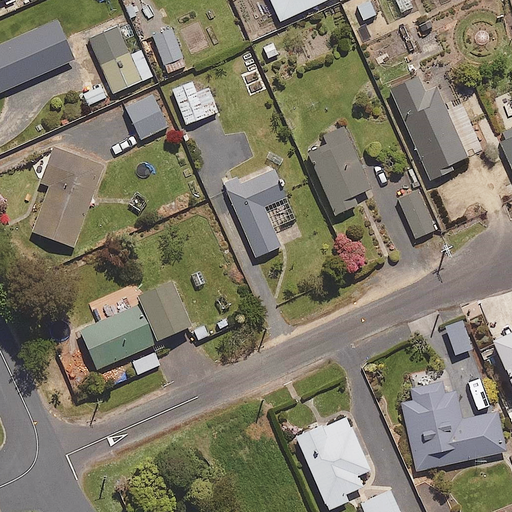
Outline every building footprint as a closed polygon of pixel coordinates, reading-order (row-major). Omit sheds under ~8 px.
[(323,0),(271,0),(280,20),(323,0)] [(412,0),(393,0),(401,13),(415,6),(412,0)] [(185,65),(170,28),(152,36),(167,72),(185,65)] [(0,75),(21,66),(8,35),(0,38),(0,75)] [(140,48),(101,66),(113,93),(152,75),(140,48)] [(425,91),(418,77),(390,89),(430,179),(470,161),(437,86),(425,91)] [(196,92),(192,81),(172,88),(186,123),(217,111),(208,88),(196,92)] [(109,95),(104,84),(84,93),(88,104),(109,95)] [(169,125),(153,93),(125,106),(141,138),(169,125)] [(369,187),(342,126),(323,134),(327,144),(308,152),(334,213),(357,204),(353,194),(369,187)] [(511,136),(500,142),(511,169),(511,136)] [(103,165),(52,147),(40,183),(45,185),(29,231),(74,246),(103,165)] [(285,197),(272,167),(225,187),(255,256),(279,246),(262,206),(285,197)] [(436,228),(420,188),(398,198),(415,237),(436,228)] [(189,325),(173,281),(139,293),(155,337),(189,325)] [(154,343),(138,304),(79,328),(96,368),(154,343)] [(472,348),(462,320),(445,326),(455,354),(472,348)] [(511,331),(493,340),(511,383),(511,331)] [(160,364),(154,351),(132,361),(137,374),(160,364)] [(459,420),(450,378),(411,387),(413,399),(402,402),(416,470),(505,451),(497,412),(459,420)] [(369,469),(346,415),(296,436),(328,509),(348,500),(345,493),(362,486),(357,474),(369,469)] [(399,511),(389,489),(361,502),(365,511),(399,511)]
